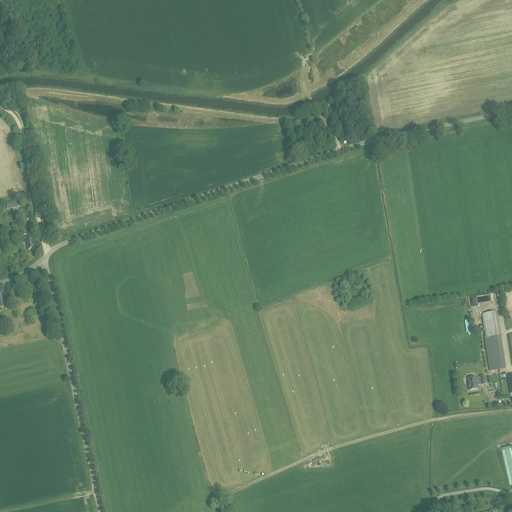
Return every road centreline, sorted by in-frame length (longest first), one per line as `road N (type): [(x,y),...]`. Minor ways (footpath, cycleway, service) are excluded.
road 1 (unclassified): [(45,257),(64,242),(345,147),(511,110)]
road 2 (track): [(511,410),(423,421),(333,447),(227,493)]
road 3 (unclassified): [(99,511),(45,257)]
road 4 (track): [(47,254),(18,120),(0,104)]
